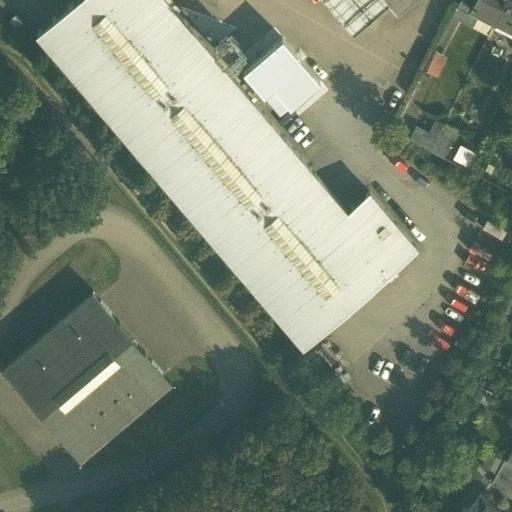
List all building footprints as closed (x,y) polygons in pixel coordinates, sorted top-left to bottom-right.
[(180,6),(174,0),(73,0),(37,31),(303,344),(417,247),(368,190),(350,206),(354,210),(350,213),(176,9),(180,6)] [(384,0),(397,14),(413,0),(384,0)] [(473,0),(460,0),(457,5),(469,12),(472,6),(471,5),(473,0)] [(473,0),(471,5),(472,6),(496,19),(505,0),(473,0)] [(511,0),(505,0),(496,19),(511,27),(511,0)] [(23,22),(15,13),(9,19),(16,28),(23,22)] [(425,46),(416,66),(436,74),(444,54),(425,46)] [(432,118),(427,129),(412,123),(405,140),(447,155),(457,127),(432,118)] [(0,365),(82,459),(176,378),(94,283),(0,365)] [(511,461),(507,459),(504,458),(493,479),(511,488),(511,461)] [(479,493),(460,511),(496,511),(497,511),(479,493)]
